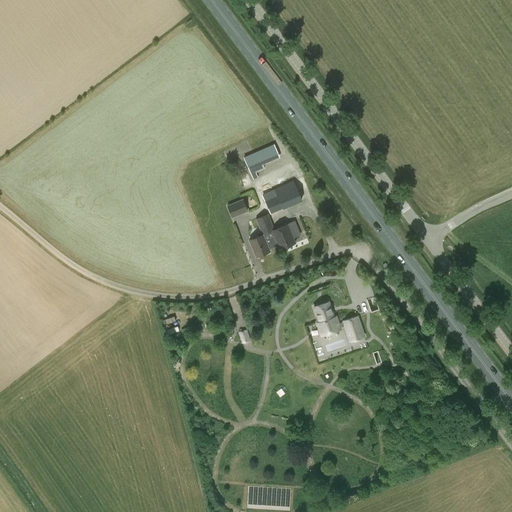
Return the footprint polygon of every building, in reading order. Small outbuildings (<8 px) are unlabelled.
[(243,158),(253,180),(258,178),(255,172),(264,168),(263,165),(279,158),(274,145),(243,158)] [(270,213),(301,201),(292,182),(262,195),(270,213)] [(232,218),(248,211),(243,199),(227,205),(232,218)] [(271,230),(274,229),(268,214),(256,219),(262,234),(249,240),(256,257),(270,251),(268,248),(277,244),(271,230)] [(294,221),(274,229),(271,230),(277,244),(279,249),(295,243),(293,238),(300,235),(294,221)] [(342,322),(338,324),(335,316),(334,317),(331,310),(329,302),(313,307),(319,322),(317,323),(321,336),(340,329),(339,328),(344,326),(349,342),(365,337),(358,316),(342,321),(342,322)] [(248,331),(247,329),(238,332),(242,343),(251,340),(248,331)]
